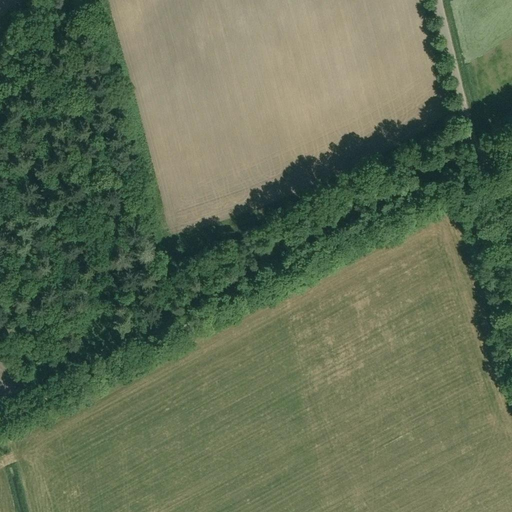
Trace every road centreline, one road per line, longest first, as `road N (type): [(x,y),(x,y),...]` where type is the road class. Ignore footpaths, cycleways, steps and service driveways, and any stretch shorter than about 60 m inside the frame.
road 1 (track): [(0,421),(480,164)]
road 2 (unclassified): [(480,164),(436,0)]
